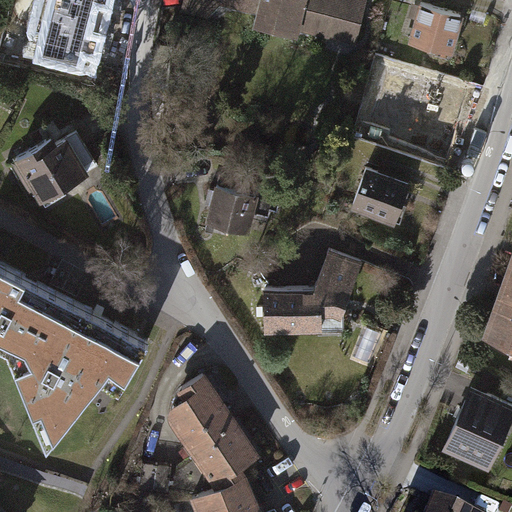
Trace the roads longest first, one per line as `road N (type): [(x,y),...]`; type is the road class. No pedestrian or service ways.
road 1 (residential): [(511,82),(437,330),(352,505)]
road 2 (residential): [(149,0),(138,127),(161,230),(191,292)]
road 3 (residential): [(191,292),(323,483),(352,505)]
road 4 (residential): [(0,214),(130,281),(191,292)]
